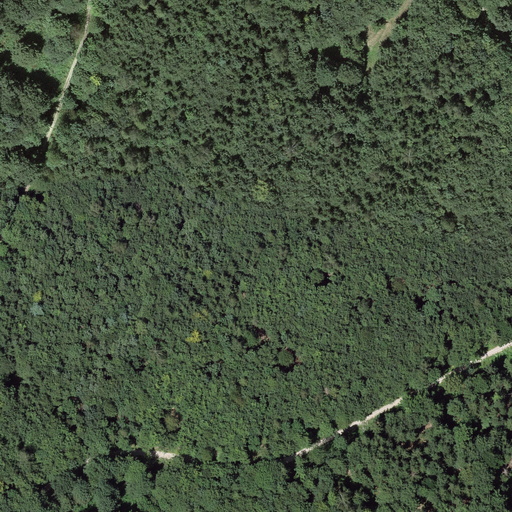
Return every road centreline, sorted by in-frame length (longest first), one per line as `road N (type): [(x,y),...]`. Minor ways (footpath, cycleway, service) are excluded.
road 1 (track): [(511,343),(305,454),(258,470),(132,452),(92,459),(58,477),(26,511)]
road 2 (track): [(90,0),(70,79),(0,238)]
